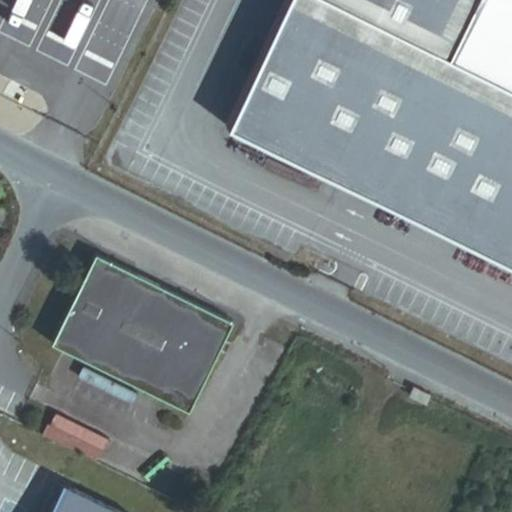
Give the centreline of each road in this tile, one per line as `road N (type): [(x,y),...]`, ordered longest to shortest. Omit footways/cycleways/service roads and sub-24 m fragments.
road 1 (unclassified): [(511,413),(0,162)]
road 2 (unknown): [(233,0),(208,57),(215,120),(229,144),(256,171),(511,302)]
